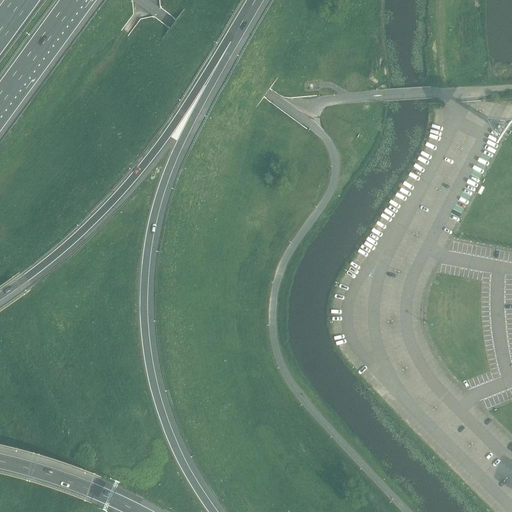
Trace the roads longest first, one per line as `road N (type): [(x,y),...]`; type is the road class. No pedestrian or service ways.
road 1 (motorway): [(213,511),(162,415),(143,292),(165,176),(230,41)]
road 2 (motorway): [(0,295),(67,244),(136,174),(230,41)]
road 3 (motorway): [(137,511),(0,461)]
road 4 (motorway): [(0,105),(77,0)]
